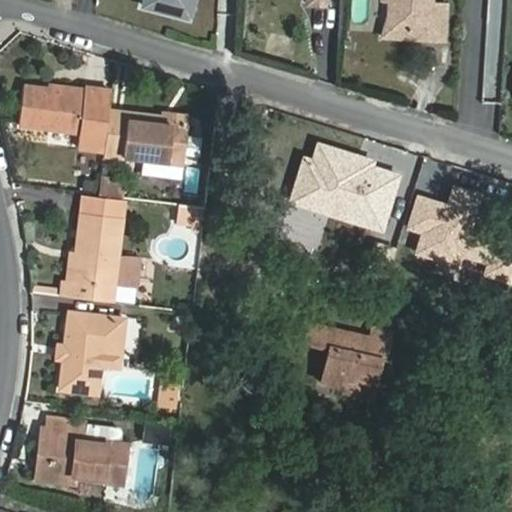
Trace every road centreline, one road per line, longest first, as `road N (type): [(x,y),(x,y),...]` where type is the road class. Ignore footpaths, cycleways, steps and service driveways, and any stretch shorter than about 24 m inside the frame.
road 1 (residential): [(0,5),(511,150)]
road 2 (residential): [(0,230),(19,353),(0,417)]
